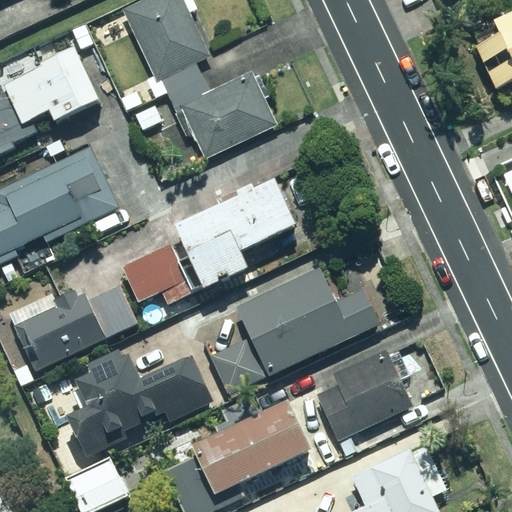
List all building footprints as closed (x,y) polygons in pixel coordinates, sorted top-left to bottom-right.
[(208,96),(194,70),(212,60),(188,18),(199,12),(192,0),(145,0),(144,1),(121,14),(204,166),(231,152),(277,127),(248,74),(208,96)] [(511,12),(496,18),(503,38),(482,45),(498,93),(511,87),(511,12)] [(0,163),(20,154),(17,147),(41,135),(38,127),(53,120),(57,127),(101,105),(76,55),(8,89),(13,97),(0,103),(0,163)] [(40,242),(42,246),(119,213),(91,150),(0,190),(0,259),(18,251),(40,242)] [(168,228),(175,247),(120,269),(135,307),(158,297),(163,310),(216,289),(247,276),(240,259),(293,237),(271,185),(168,228)] [(343,253),(292,276),(296,285),(227,315),(225,310),(195,324),(227,397),(377,332),(343,253)] [(84,296),(63,306),(57,294),(9,317),(35,372),(74,354),(135,324),(118,288),(87,303),(84,296)] [(129,375),(121,355),(83,370),(87,382),(69,389),(79,415),(60,422),(75,462),(214,409),(195,360),(143,380),(139,371),(129,375)] [(384,355),(331,380),(334,387),(315,396),(337,444),(410,410),(384,355)] [(308,457),(285,406),(183,452),(188,464),(163,476),(178,511),(226,511),(230,511),(223,495),(308,457)] [(434,458),(416,466),(411,454),(318,495),(325,511),(435,511),(432,502),(450,494),(434,458)] [(109,460),(60,481),(72,511),(104,511),(127,503),(109,460)]
